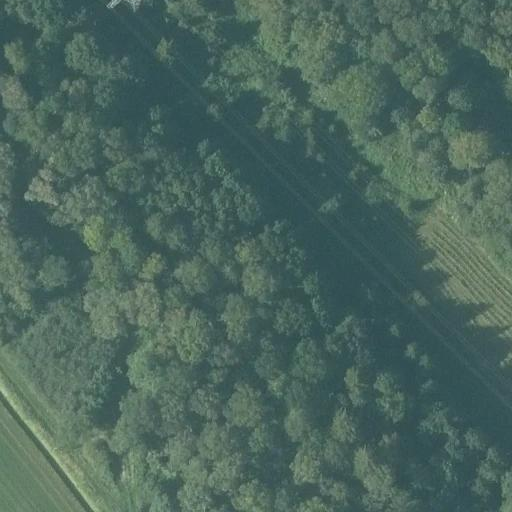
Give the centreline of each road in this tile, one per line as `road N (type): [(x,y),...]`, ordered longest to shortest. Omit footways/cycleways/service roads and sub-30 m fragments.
road 1 (track): [(511,313),(403,190),(327,123)]
road 2 (track): [(124,511),(0,354)]
